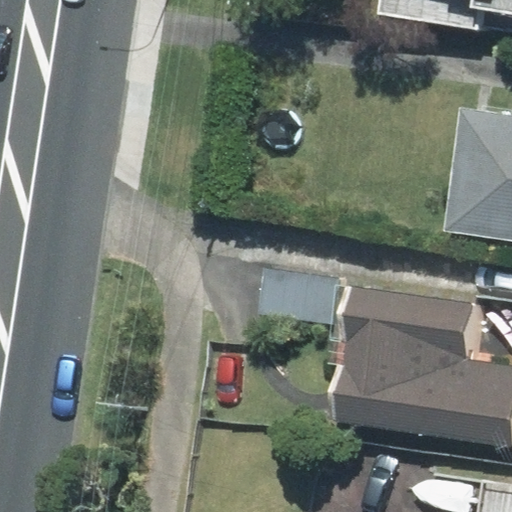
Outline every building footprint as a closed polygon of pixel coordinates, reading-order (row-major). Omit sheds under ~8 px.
[(511,0),(380,0),(378,13),(511,31),(511,0)] [(511,117),(461,110),(444,230),(511,240),(511,117)] [(336,277),(264,269),(259,315),(331,323),(336,277)] [(473,305),(341,288),(331,363),(337,364),(330,424),(511,447),(511,367),(466,361),(473,305)] [(511,511),(511,487),(487,484),(482,511),(511,511)]
